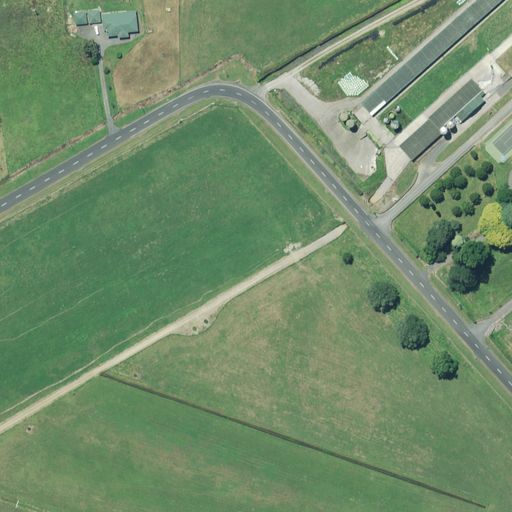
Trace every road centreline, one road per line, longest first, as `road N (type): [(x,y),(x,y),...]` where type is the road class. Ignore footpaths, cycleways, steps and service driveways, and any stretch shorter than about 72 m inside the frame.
road 1 (tertiary): [(0,207),(200,93),(244,93),(511,379)]
road 2 (track): [(0,430),(337,232),(399,163),(373,125)]
